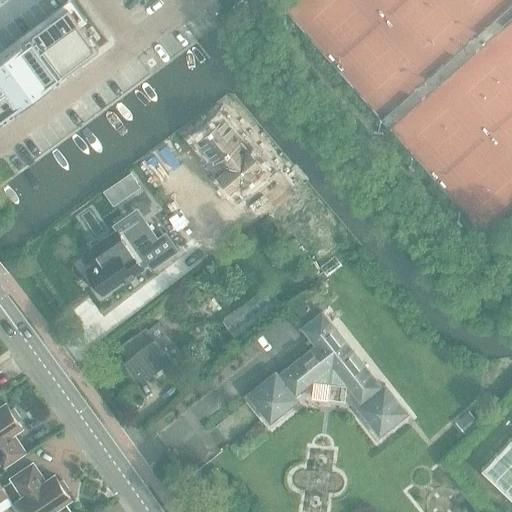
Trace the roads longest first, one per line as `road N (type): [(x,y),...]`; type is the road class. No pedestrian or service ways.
road 1 (tertiary): [(152,511),(0,305)]
road 2 (residential): [(0,145),(139,41)]
